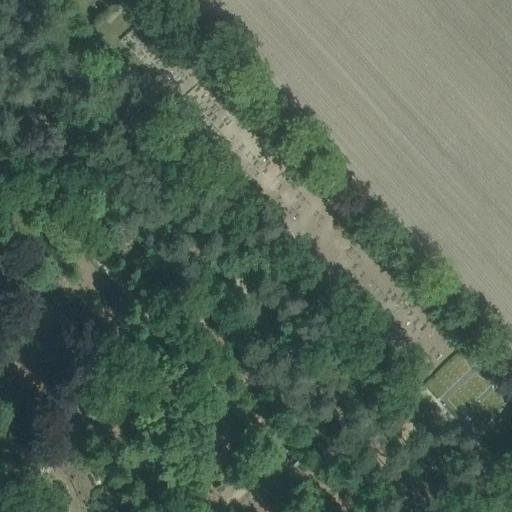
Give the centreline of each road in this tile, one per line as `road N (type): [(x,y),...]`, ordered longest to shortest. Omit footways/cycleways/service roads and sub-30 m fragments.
road 1 (track): [(0,176),(116,48),(462,415)]
road 2 (track): [(10,165),(73,10)]
